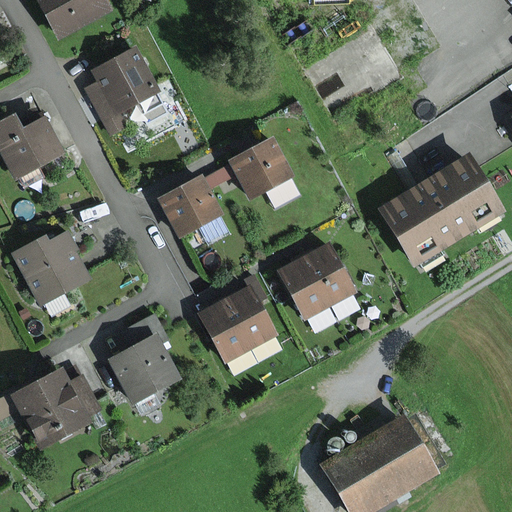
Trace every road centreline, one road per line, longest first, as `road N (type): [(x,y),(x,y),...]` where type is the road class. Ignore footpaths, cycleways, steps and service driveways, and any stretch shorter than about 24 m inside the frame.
road 1 (residential): [(10,0),(168,285)]
road 2 (residential): [(59,345),(168,285)]
